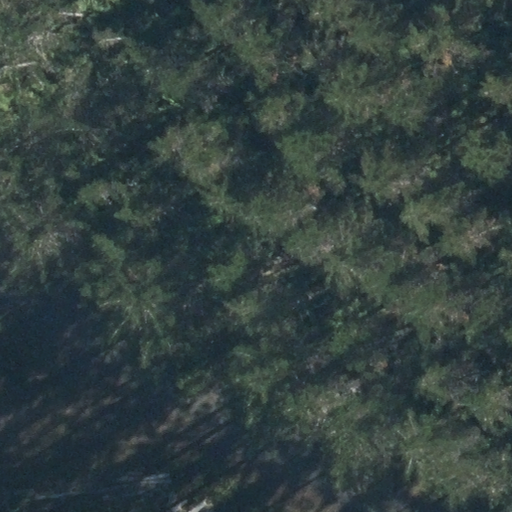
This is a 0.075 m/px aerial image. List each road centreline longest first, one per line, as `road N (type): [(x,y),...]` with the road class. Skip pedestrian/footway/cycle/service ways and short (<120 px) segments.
road 1 (track): [(395,511),(0,278)]
road 2 (track): [(164,382),(0,425)]
